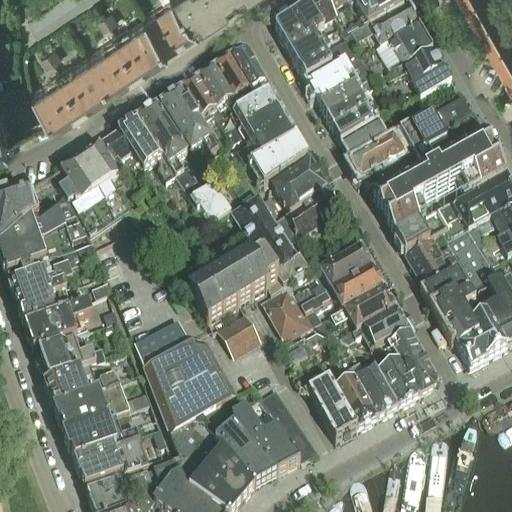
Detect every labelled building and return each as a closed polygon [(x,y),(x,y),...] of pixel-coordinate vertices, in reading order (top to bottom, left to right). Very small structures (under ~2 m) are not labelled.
[(38,37),(94,0),(60,0),(28,22),(38,37)] [(171,0),(31,92),(54,126),(196,31),(183,13),(180,15),(171,0)] [(171,0),(180,15),(183,13),(196,31),(203,27),(202,26),(241,0),(171,0)] [(316,0),(305,8),(307,12),(322,39),(324,42),(326,41),(324,38),(321,33),(333,26),(332,25),(336,23),(334,19),(332,20),(320,0),(316,0)] [(320,0),(332,20),(334,19),(333,17),(354,1),(353,0),(320,0)] [(405,8),(400,0),(364,0),(357,5),(358,6),(353,9),(362,23),(340,38),(344,44),(405,8)] [(511,35),(492,0),(459,0),(502,73),(503,73),(505,77),(504,77),(506,80),(505,83),(508,87),(510,88),(511,90),(511,35)] [(374,37),(382,50),(418,30),(405,8),(344,44),(345,45),(350,56),(360,51),(358,46),(374,37)] [(275,39),(288,61),(315,44),(322,39),(307,12),(277,33),(275,39)] [(98,22),(104,32),(118,24),(111,13),(98,22)] [(431,53),(418,30),(382,50),(375,55),(388,77),(401,70),(431,53)] [(0,49),(9,49),(7,32),(0,32),(0,49)] [(322,39),(315,44),(288,61),(297,76),(324,59),(322,55),(331,49),(326,41),(324,42),(322,39)] [(56,50),(41,59),(47,68),(61,60),(56,50)] [(450,87),(441,71),(431,53),(401,70),(388,77),(386,79),(390,86),(405,78),(419,105),(450,87)] [(250,100),(254,107),(268,98),(246,60),(240,58),(239,58),(230,65),(248,96),(251,100),(250,100)] [(332,72),(324,59),(297,76),(305,89),(332,72)] [(344,65),(332,72),(305,89),(317,110),(355,86),(367,79),(356,59),(344,65)] [(232,107),(248,96),(230,65),(212,76),(232,107)] [(224,112),(232,107),(212,76),(196,87),(217,117),(218,116),(220,118),(226,115),(224,112)] [(317,110),(329,130),(366,106),(364,101),(375,95),(367,79),(355,86),(317,110)] [(196,87),(180,97),(200,127),(214,118),(219,128),(224,125),(220,118),(218,116),(217,117),(196,87)] [(15,89),(3,92),(7,109),(18,106),(15,89)] [(200,127),(180,97),(159,111),(190,157),(203,149),(210,160),(218,155),(200,127)] [(278,115),(268,98),(254,107),(235,118),(241,128),(223,138),(227,145),(278,115)] [(377,126),(366,106),(329,130),(340,149),(377,126)] [(441,142),(472,125),(463,108),(432,126),(431,125),(425,129),(422,123),(399,136),(420,174),(431,169),(426,160),(445,149),(441,142)] [(157,112),(137,125),(175,184),(188,205),(204,195),(189,171),(182,176),(176,166),(188,158),(157,112)] [(250,145),(254,151),(260,148),(263,152),(290,135),(278,115),(227,145),(233,155),(250,145)] [(140,173),(143,177),(152,170),(165,191),(175,184),(137,125),(116,139),(131,158),(140,173)] [(482,141),(472,125),(441,142),(445,149),(426,160),(431,169),(482,141)] [(387,144),(377,126),(340,149),(349,165),(387,144)] [(295,144),(290,135),(263,152),(260,148),(254,151),(261,163),(295,144)] [(140,173),(131,158),(116,139),(100,149),(113,170),(116,168),(123,179),(125,177),(120,171),(126,167),(132,178),(140,173)] [(403,184),(370,202),(393,242),(438,219),(471,201),(505,182),(482,141),(431,169),(420,174),(421,176),(404,185),(403,184)] [(263,194),(285,180),(307,165),(295,144),(261,163),(249,170),(263,194)] [(392,144),(351,168),(359,184),(402,161),(398,154),(392,144)] [(112,186),(123,179),(116,168),(113,170),(100,149),(60,176),(59,177),(67,188),(58,194),(63,202),(89,246),(130,219),(112,186)] [(402,161),(359,184),(370,202),(403,184),(394,167),(403,162),(402,161)] [(282,225),(288,221),(326,196),(309,168),(270,193),(275,200),(261,208),(271,225),(275,230),(282,225)] [(511,215),(511,194),(505,182),(471,201),(438,219),(448,237),(441,241),(445,249),(467,237),(491,226),(511,215)] [(204,195),(188,205),(208,235),(229,221),(230,220),(210,191),(204,195)] [(0,255),(35,226),(25,195),(0,203),(0,255)] [(322,229),(339,218),(326,196),(288,221),(282,225),(275,230),(271,225),(261,208),(257,201),(230,220),(229,221),(258,266),(250,270),(252,272),(264,266),(274,281),(299,265),(290,251),(299,246),(322,231),(322,229)] [(60,206),(35,226),(0,255),(0,265),(6,284),(40,271),(46,269),(91,250),(89,246),(63,202),(59,205),(60,206)] [(494,233),(500,244),(511,237),(511,215),(491,226),(467,237),(478,257),(484,253),(478,242),(494,233)] [(448,237),(438,219),(393,242),(405,263),(433,247),(432,245),(441,241),(448,237)] [(490,327),(504,357),(511,353),(511,314),(488,273),(478,257),(467,237),(445,249),(447,254),(446,254),(449,260),(452,265),(454,264),(482,316),(483,317),(490,327)] [(511,237),(500,244),(495,247),(484,253),(478,257),(488,273),(497,269),(492,259),(500,255),(505,265),(511,261),(511,237)] [(414,279),(442,263),(449,260),(446,254),(439,258),(433,247),(405,263),(414,279)] [(17,314),(23,333),(71,315),(63,288),(72,285),(69,276),(99,266),(92,251),(91,250),(46,269),(40,271),(41,275),(9,288),(18,314),(17,314)] [(313,306),(371,274),(359,253),(318,276),(322,284),(293,300),(300,313),(313,306)] [(449,260),(442,263),(414,279),(423,294),(451,278),(445,269),(452,265),(449,260)] [(252,272),(250,270),(248,267),(188,304),(207,334),(267,297),(270,303),(288,292),(289,294),(309,283),(299,265),(274,281),(264,266),(252,272)] [(488,273),(511,314),(511,288),(508,282),(498,287),(492,274),(498,271),(497,269),(488,273)] [(343,318),(383,295),(371,274),(313,306),(300,313),(311,333),(313,332),(320,329),(314,317),(334,306),(340,318),(343,318)] [(423,294),(424,296),(456,353),(476,342),(470,330),(481,324),(479,320),(483,317),(482,316),(467,325),(462,316),(474,310),(456,276),(451,278),(423,294)] [(112,299),(108,289),(91,295),(95,306),(112,299)] [(311,333),(300,313),(293,300),(289,294),(288,292),(270,303),(261,309),(272,332),(280,345),(281,345),(283,350),(311,335),(310,334),(311,333)] [(348,328),(354,338),(395,317),(383,295),(343,318),(340,318),(320,329),(313,332),(325,339),(348,328)] [(23,333),(24,333),(33,360),(87,339),(82,326),(92,322),(87,309),(71,315),(23,333)] [(407,338),(395,317),(354,338),(339,345),(349,350),(360,344),(365,352),(369,358),(374,355),(407,338)] [(470,330),(476,342),(488,366),(504,357),(490,327),(483,317),(479,320),(481,324),(470,330)] [(117,329),(113,318),(102,322),(106,333),(117,329)] [(261,350),(245,322),(217,337),(233,366),(261,350)] [(142,375),(169,443),(197,426),(221,413),(237,404),(207,350),(196,347),(194,348),(183,327),(134,351),(143,374),(142,375)] [(304,345),(308,353),(324,344),(315,340),(304,345)] [(398,367),(397,368),(401,376),(422,365),(409,341),(387,354),(390,360),(394,358),(398,367)] [(456,353),(469,376),(488,366),(476,342),(456,353)] [(83,345),(38,361),(37,362),(38,362),(35,368),(38,376),(44,378),(44,379),(45,378),(48,388),(90,373),(106,367),(101,354),(91,358),(87,359),(83,345)] [(308,400),(335,450),(356,438),(333,396),(330,389),(329,390),(308,353),(304,345),(284,357),(284,360),(306,402),(308,400)] [(332,345),(331,346),(376,427),(397,416),(377,379),(373,372),(372,373),(371,370),(360,376),(351,361),(349,362),(347,357),(348,353),(332,345)] [(344,390),(333,396),(356,438),(376,427),(331,346),(329,347),(335,360),(331,362),(335,370),(342,383),(342,384),(344,390)] [(422,365),(401,376),(409,390),(430,379),(422,365)] [(397,368),(377,379),(397,416),(417,405),(409,390),(401,376),(397,368)] [(51,408),(53,414),(118,390),(114,377),(100,383),(100,388),(95,390),(90,373),(48,388),(43,390),(50,408),(51,408)] [(430,379),(409,390),(417,405),(419,404),(419,403),(433,396),(436,389),(430,379)] [(125,407),(118,390),(53,414),(54,416),(53,416),(60,434),(64,442),(116,423),(149,411),(145,399),(125,407)] [(281,405),(275,396),(257,408),(263,417),(281,405)] [(287,414),(281,405),(263,417),(270,425),(287,414)] [(263,417),(257,408),(245,416),(229,425),(278,480),(286,476),(287,476),(300,469),(299,469),(301,468),(295,459),(289,451),(282,442),(276,434),(270,425),(263,417)] [(222,456),(254,495),(276,481),(278,480),(229,425),(227,425),(221,413),(197,426),(222,456)] [(293,423),(287,414),(270,425),(276,434),(293,423)] [(116,423),(64,442),(63,443),(69,460),(70,460),(74,469),(73,469),(74,470),(138,445),(139,445),(139,444),(159,437),(155,426),(122,438),(116,423)] [(299,432),(293,423),(276,434),(282,442),(299,432)] [(186,500),(205,511),(239,511),(254,495),(222,456),(197,426),(169,443),(178,467),(189,496),(186,500)] [(304,441),(299,432),(282,442),(289,451),(304,441)] [(289,451),(295,459),(310,450),(304,441),(289,451)] [(138,445),(74,470),(80,486),(80,485),(84,494),(123,481),(123,480),(148,471),(138,445)] [(310,450),(295,459),(301,468),(316,459),(310,450)] [(158,511),(205,511),(186,500),(189,496),(178,467),(146,479),(151,494),(145,503),(151,506),(152,507),(158,511)] [(118,489),(118,487),(86,500),(89,507),(88,508),(89,511),(139,511),(145,503),(151,494),(146,479),(118,489)] [(147,511),(151,506),(145,503),(139,511),(147,511)]
